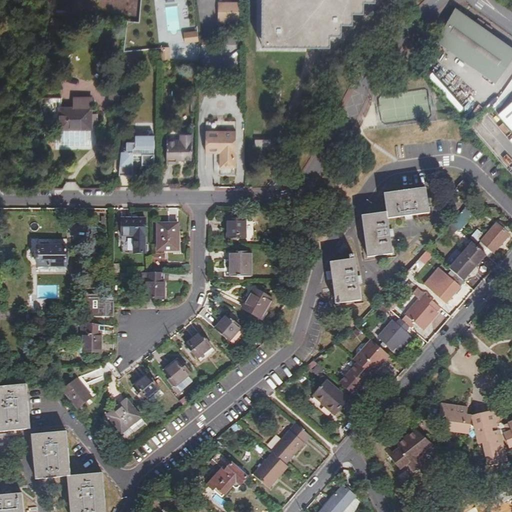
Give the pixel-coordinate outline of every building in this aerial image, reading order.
[(258,0),(258,43),(329,42),(374,0),(258,0)] [(511,59),(511,50),(454,10),(436,43),(494,84),(511,59)] [(496,103),(490,109),(494,113),(501,106),(509,94),(505,91),(496,103)] [(511,101),(497,116),(511,132),(511,101)] [(57,129),(89,130),(90,107),(58,107),(57,129)] [(225,164),(234,164),(234,128),(204,128),(203,149),(205,149),(217,150),(217,164),(225,164)] [(89,149),(89,130),(57,129),(56,129),(55,148),(89,149)] [(144,163),(155,163),(156,133),(139,132),(133,139),(129,139),(129,148),(124,148),(122,173),(133,174),(135,173),(136,159),(144,159),(144,163)] [(178,158),(187,158),(191,158),(191,133),(180,132),(180,140),(168,140),(168,162),(178,162),(178,158)] [(463,191),(456,184),(448,193),(456,199),(463,191)] [(386,213),(361,216),(367,258),(392,255),(388,220),(430,214),(427,190),(384,196),(386,213)] [(474,214),(466,208),(451,224),(459,231),(474,214)] [(144,253),(144,219),(120,219),(120,236),(133,236),(133,253),(144,253)] [(244,239),(245,220),(227,220),(227,239),(244,239)] [(177,251),(177,225),(157,225),(157,250),(177,251)] [(509,236),(497,225),(481,242),(494,253),(509,236)] [(308,244),(300,234),(294,239),(298,245),(308,244)] [(36,266),(65,267),(65,247),(49,246),(47,243),(39,243),(38,246),(36,246),(36,266)] [(482,259),(486,254),(474,244),(470,248),(482,259)] [(452,271),(463,280),(482,259),(470,248),(451,270),(452,271)] [(249,278),(249,252),(229,253),(230,278),(249,278)] [(360,301),(354,260),(330,263),(336,305),(360,301)] [(426,286),(434,293),(448,277),(440,270),(426,286)] [(460,287),(465,282),(463,280),(452,271),(448,277),(434,293),(436,294),(442,300),(447,304),(461,288),(460,287)] [(164,281),(164,273),(142,273),(142,281),(146,281),(146,299),(164,299),(164,281)] [(261,319),(272,301),(253,290),(242,309),(261,319)] [(380,300),(388,308),(389,309),(397,301),(388,292),(380,300)] [(437,311),(440,307),(438,305),(431,299),(425,294),(424,295),(406,315),(416,323),(423,330),(439,312),(437,311)] [(431,299),(438,305),(442,300),(436,294),(431,299)] [(380,300),(373,308),(381,315),(388,308),(380,300)] [(103,322),(103,307),(90,307),(90,321),(103,322)] [(240,327),(227,315),(214,329),(227,341),(240,327)] [(416,323),(406,315),(402,320),(409,326),(411,328),(416,323)] [(405,332),(409,326),(402,320),(401,319),(396,324),(393,322),(379,338),(393,350),(395,348),(401,353),(407,346),(402,341),(408,334),(405,332)] [(103,333),(103,325),(80,323),(81,353),(101,353),(100,334),(103,333)] [(214,349),(200,331),(185,343),(200,360),(214,349)] [(387,358),(390,356),(372,340),(369,343),(367,349),(362,355),(358,356),(355,360),(358,363),(371,374),(372,375),(374,374),(375,367),(382,360),(387,358)] [(189,372),(179,359),(163,371),(179,390),(191,381),(186,375),(189,372)] [(341,383),(355,396),(369,380),(368,378),(371,374),(358,363),(341,383)] [(325,369),(319,365),(314,370),(320,375),(325,369)] [(162,393),(147,374),(132,386),(143,399),(145,398),(149,403),(162,393)] [(60,389),(75,408),(90,395),(75,377),(60,389)] [(335,415),(349,398),(329,381),(315,396),(326,405),(325,407),(335,415)] [(0,430),(29,428),(25,384),(0,386),(0,430)] [(106,413),(120,430),(129,424),(132,429),(142,420),(125,398),(106,413)] [(468,427),(470,415),(465,415),(465,407),(440,405),(438,420),(444,421),(444,427),(446,430),(451,430),(453,428),(468,431),(468,427)] [(496,408),(473,414),(476,427),(478,433),(490,430),(489,427),(497,425),(497,422),(499,421),(496,408)] [(511,419),(504,423),(504,426),(506,430),(503,431),(508,442),(511,440),(511,419)] [(502,423),(499,421),(497,422),(497,425),(489,427),(490,430),(499,427),(504,426),(504,423),(502,423)] [(129,424),(120,430),(124,435),(132,429),(129,424)] [(297,424),(272,453),(274,454),(286,465),(311,437),(297,424)] [(478,433),(476,427),(468,427),(468,431),(467,436),(478,433)] [(490,430),(478,433),(480,442),(485,441),(489,456),(488,459),(488,462),(491,463),(505,460),(507,456),(499,427),(490,430)] [(421,456),(435,446),(416,429),(405,436),(408,441),(399,447),(393,451),(389,455),(399,467),(406,462),(408,460),(411,463),(421,456)] [(71,475),(65,430),(31,434),(36,479),(67,476),(70,511),(106,511),(102,472),(71,475)] [(408,441),(405,436),(396,443),(399,447),(408,441)] [(248,478),(220,453),(210,464),(216,470),(219,467),(222,469),(208,486),(214,492),(217,489),(225,495),(233,487),(235,489),(239,489),(248,478)] [(270,489),(289,467),(286,465),(274,454),(255,475),(270,489)] [(425,463),(421,456),(411,463),(408,460),(406,462),(414,472),(425,463)] [(341,511),(355,497),(342,486),(319,511),(341,511)] [(0,511),(23,511),(22,493),(0,495),(0,511)]
